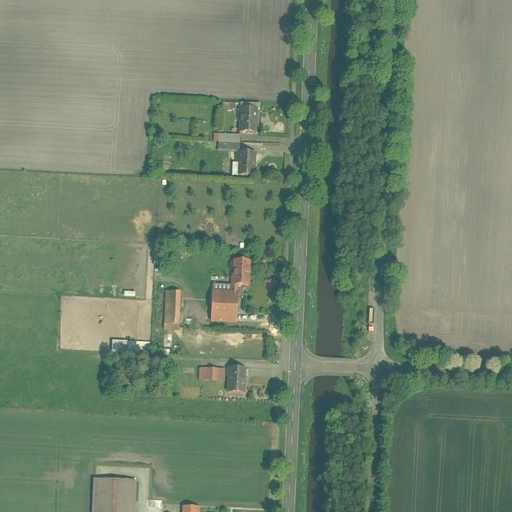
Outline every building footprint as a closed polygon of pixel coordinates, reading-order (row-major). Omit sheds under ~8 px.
[(260,110),(240,109),(239,133),(260,134),(260,110)] [(242,135),(217,135),(217,142),(220,142),(220,150),(242,151),(242,135)] [(259,153),(239,152),(238,162),(235,162),(234,175),(258,176),(259,153)] [(253,287),(254,262),(235,261),(234,287),(242,287),(253,287)] [(235,291),(213,291),(212,322),(241,323),(243,292),(235,291)] [(185,292),(169,292),(168,321),(183,321),(185,292)] [(128,343),(128,354),(150,355),(150,343),(128,343)] [(228,370),(204,369),(204,381),(227,382),(228,370)] [(249,370),(229,369),(228,393),(248,394),(249,370)] [(138,511),(140,481),(96,479),(94,511),(138,511)]
